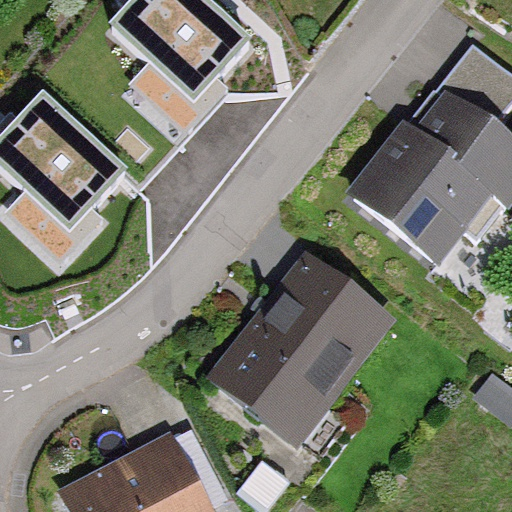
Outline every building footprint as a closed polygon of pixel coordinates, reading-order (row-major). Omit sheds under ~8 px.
[(145,0),(114,34),(198,110),(252,49),(197,0),(145,0)] [(511,95),(463,55),(336,207),(423,278),(511,171),(511,95)] [(0,149),(0,173),(71,239),(128,179),(45,102),(0,149)] [(200,385),(284,453),(380,334),(296,266),(200,385)] [(51,499),(57,511),(190,511),(161,448),(51,499)]
